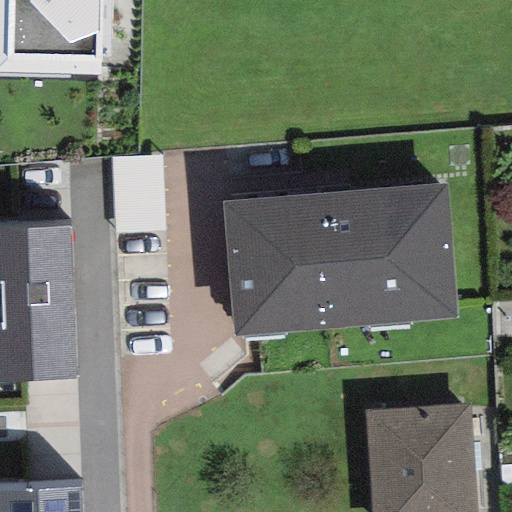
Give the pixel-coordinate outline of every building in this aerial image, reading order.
[(0,0),(0,73),(99,75),(100,0),(0,0)] [(170,225),(165,151),(118,154),(122,228),(170,225)] [(445,185),(222,203),(232,336),(455,318),(445,185)] [(0,382),(76,379),(70,225),(0,228),(0,382)] [(364,411),(370,511),(476,511),(469,404),(364,411)] [(0,511),(80,511),(80,487),(0,490),(0,511)]
